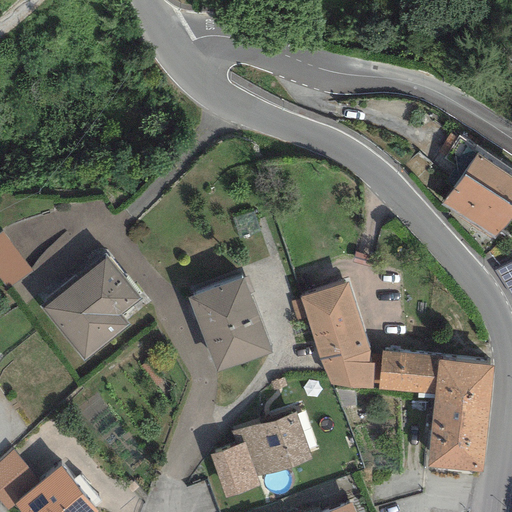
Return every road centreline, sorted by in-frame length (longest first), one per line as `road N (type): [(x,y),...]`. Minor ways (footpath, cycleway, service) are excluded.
road 1 (tertiary): [(233,100),(345,140),(393,174),(476,272),(508,333),(500,511)]
road 2 (residential): [(161,511),(198,371),(174,311),(118,221),(233,100)]
road 3 (unclassified): [(511,143),(382,87),(284,61),(216,54),(193,73)]
